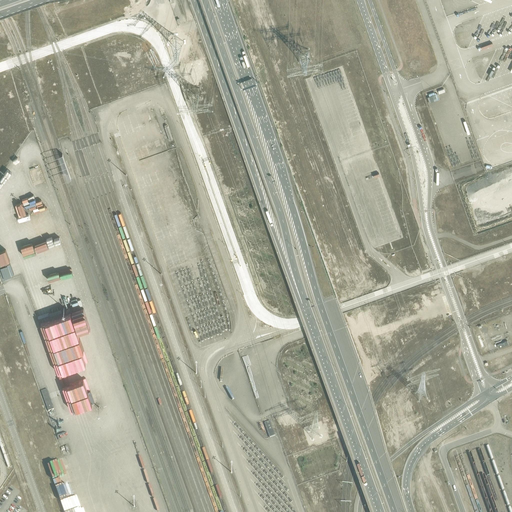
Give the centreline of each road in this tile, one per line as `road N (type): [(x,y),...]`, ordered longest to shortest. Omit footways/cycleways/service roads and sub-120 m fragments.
road 1 (secondary): [(383,486),(219,0)]
road 2 (unclassified): [(358,0),(414,161),(423,227),(482,393)]
road 3 (unclassified): [(489,388),(434,237),(427,158),(368,0)]
road 4 (trunk): [(193,0),(306,305)]
road 5 (trunk): [(209,12),(306,305)]
road 6 (trunk): [(306,305),(379,511)]
road 7 (unknown): [(237,344),(246,391),(262,413),(278,345),(314,329)]
road 8 (trunk): [(482,393),(375,471),(359,511)]
road 9 (trunk): [(409,511),(404,474),(418,448),(489,399)]
road 10 (unclassified): [(41,511),(0,394)]
